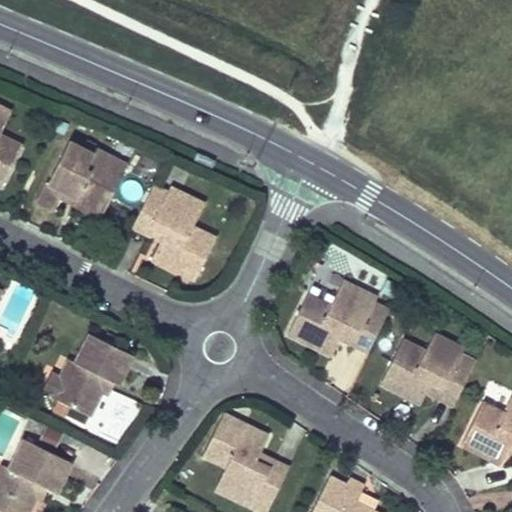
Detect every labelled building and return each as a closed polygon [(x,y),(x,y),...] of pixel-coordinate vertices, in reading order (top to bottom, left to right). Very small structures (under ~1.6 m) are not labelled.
[(0,132),(11,111),(0,106),(0,185),(2,186),(18,153),(0,143),(0,132)] [(0,132),(0,143),(18,153),(23,144),(0,132)] [(69,141),(38,204),(53,211),(60,197),(69,180),(82,186),(77,197),(104,211),(124,171),(107,163),(111,156),(95,148),(93,153),(69,141)] [(127,164),(111,156),(107,163),(124,171),(127,164)] [(101,218),(104,211),(77,197),(82,186),(69,180),(60,197),(101,218)] [(152,185),(136,218),(164,232),(159,241),(151,257),(195,279),(212,246),(189,234),(193,226),(204,204),(170,187),(167,192),(152,185)] [(164,232),(136,218),(131,227),(159,241),(164,232)] [(193,226),(189,234),(212,246),(216,237),(193,226)] [(311,286),(287,333),(331,355),(339,338),(344,329),(372,343),(388,310),(374,302),(377,297),(342,280),(334,297),(311,286)] [(367,352),(372,343),(344,329),(339,338),(367,352)] [(60,376),(51,396),(89,416),(102,390),(104,387),(100,385),(104,377),(115,383),(118,384),(134,354),(91,333),(76,362),(69,359),(60,376)] [(431,381),(458,394),(475,361),(461,354),(464,348),(433,333),(425,349),(420,361),(397,349),(380,383),(420,403),(425,392),(431,381)] [(420,361),(425,349),(403,338),(397,349),(420,361)] [(41,392),(51,396),(60,376),(51,372),(41,392)] [(100,385),(104,387),(102,390),(109,394),(115,383),(104,377),(100,385)] [(458,394),(431,381),(425,392),(452,406),(458,394)] [(511,398),(506,411),(483,399),(461,443),(501,463),(507,450),(511,442),(511,398)] [(268,435),(223,413),(206,446),(229,458),(225,467),(214,488),(262,511),(265,511),(284,475),(256,461),(260,452),(268,435)] [(27,511),(36,496),(38,492),(33,490),(37,482),(48,488),(57,492),(72,462),(24,438),(10,468),(3,464),(0,470),(0,509),(5,511),(27,511)] [(225,467),(229,458),(206,446),(202,455),(225,467)] [(289,466),(260,452),(256,461),(284,475),(289,466)] [(345,484),(328,476),(310,511),(375,511),(373,511),(369,511),(362,511),(352,507),(355,502),(364,485),(348,477),(345,484)] [(37,482),(33,490),(38,492),(36,496),(43,499),(48,488),(37,482)] [(369,511),(373,511),(355,502),(352,507),(362,511),(369,511)]
